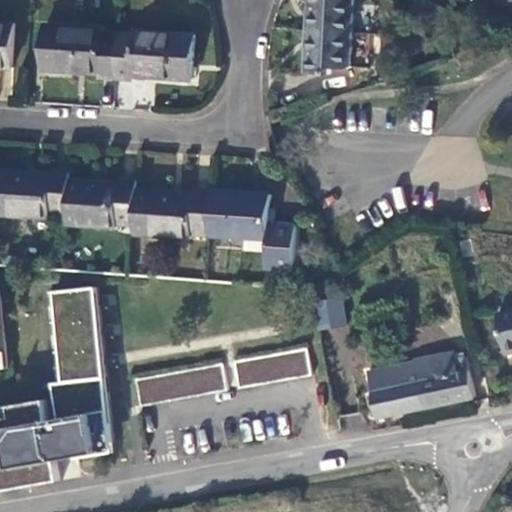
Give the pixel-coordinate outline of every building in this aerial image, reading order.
[(354,68),(360,0),(312,0),(312,13),(315,13),(313,48),(308,48),(307,72),(331,75),(331,67),(350,69),(354,68)] [(13,25),(0,24),(0,67),(10,68),(13,25)] [(118,78),(120,33),(100,32),(100,28),(45,25),(42,70),(98,73),(98,77),(118,78)] [(136,34),(120,33),(118,78),(133,79),(134,75),(192,79),(195,34),(136,31),(136,34)] [(50,175),(0,170),(0,215),(46,220),(46,216),(66,217),(70,180),(70,172),(51,170),(50,175)] [(132,227),(135,190),(136,180),(119,177),(119,184),(70,180),(66,217),(66,226),(114,230),(115,227),(132,227)] [(191,235),(207,236),(211,192),(193,191),(193,194),(135,190),(132,227),(132,236),(190,240),(191,235)] [(211,192),(207,236),(266,241),(264,269),(292,271),(295,227),(274,224),(275,209),(269,208),(270,196),(211,192)] [(0,491),(62,481),(58,459),(116,449),(91,285),(54,291),(65,380),(56,382),(62,417),(51,419),(47,396),(4,404),(6,412),(0,413),(0,491)] [(343,297),(316,301),(320,329),(347,325),(343,297)] [(501,355),(511,352),(511,307),(491,313),(501,355)] [(241,387),(313,375),(308,347),(236,361),(241,387)] [(465,349),(363,368),(372,420),(474,401),(465,349)] [(142,405),(228,390),(223,363),(137,378),(142,405)]
